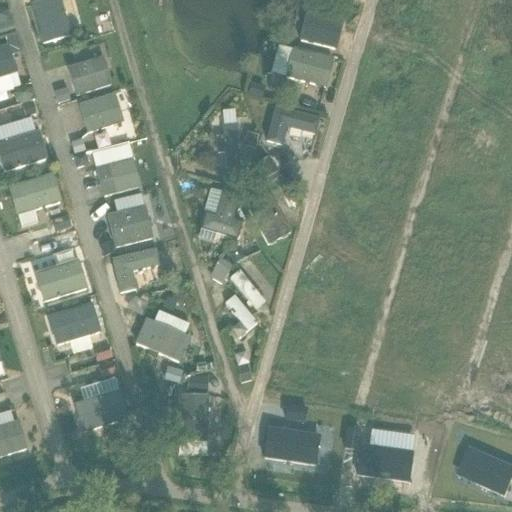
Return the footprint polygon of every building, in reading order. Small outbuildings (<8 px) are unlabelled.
[(59,0),(42,0),(31,4),(42,43),(70,35),(59,0)] [(342,21),(307,12),(299,42),(335,50),(342,21)] [(0,24),(0,38),(15,34),(11,21),(4,23),(0,24)] [(275,31),(274,35),(281,37),(280,40),(290,43),(292,35),(275,31)] [(7,44),(0,45),(0,77),(16,72),(7,44)] [(331,58),(293,48),(285,77),(324,87),(331,58)] [(102,56),(66,67),(75,96),(110,84),(102,56)] [(114,94),(78,104),(87,134),(123,122),(114,94)] [(32,105),(21,108),(25,120),(36,116),(32,105)] [(319,117),(275,107),(266,141),(282,144),(287,127),(315,134),(319,117)] [(237,124),(222,125),(223,136),(216,136),(217,154),(224,154),(224,166),(241,165),(237,124)] [(38,130),(0,141),(0,163),(3,172),(46,159),(38,130)] [(85,156),(76,158),(78,168),(88,166),(85,156)] [(133,159),(95,168),(103,197),(139,187),(133,159)] [(52,174),(7,187),(15,216),(60,203),(52,174)] [(240,193),(222,188),(220,194),(210,192),(200,229),(237,239),(241,222),(233,220),(240,193)] [(260,205),(249,211),(268,247),(289,236),(270,200),(260,205)] [(145,206),(106,214),(114,248),(153,239),(145,206)] [(109,244),(99,246),(101,257),(111,254),(109,244)] [(156,249),(111,259),(119,294),(135,290),(132,272),(159,265),(156,249)] [(222,285),(234,266),(221,258),(210,277),(222,285)] [(77,261),(34,273),(43,303),(87,289),(77,261)] [(446,297),(445,293),(478,286),(474,268),(443,274),(443,272),(419,277),(424,301),(446,297)] [(255,310),(276,296),(261,275),(249,283),(241,271),(233,276),(255,310)] [(238,295),(226,303),(246,334),(257,327),(238,295)] [(133,300),(128,309),(140,315),(144,306),(133,300)] [(91,304),(45,318),(53,346),(100,332),(91,304)] [(190,338),(145,319),(134,345),(179,363),(190,338)] [(511,334),(502,339),(511,363),(511,370),(508,372),(511,381),(511,334)] [(159,404),(172,408),(182,372),(169,368),(159,404)] [(486,393),(498,423),(510,418),(498,388),(486,393)] [(117,391),(73,404),(82,434),(126,420),(117,391)] [(207,396),(177,396),(176,442),(207,442),(207,396)] [(286,409),(284,423),(305,426),(307,411),(286,409)] [(18,421),(0,426),(0,458),(26,451),(18,421)] [(267,431),(263,462),(314,470),(316,454),(297,452),(300,436),(267,431)] [(345,431),(342,451),(357,453),(359,433),(345,431)] [(360,448),(356,479),(408,487),(410,471),(391,469),(393,452),(360,448)] [(502,501),(511,498),(511,471),(507,453),(490,458),(502,501)]
